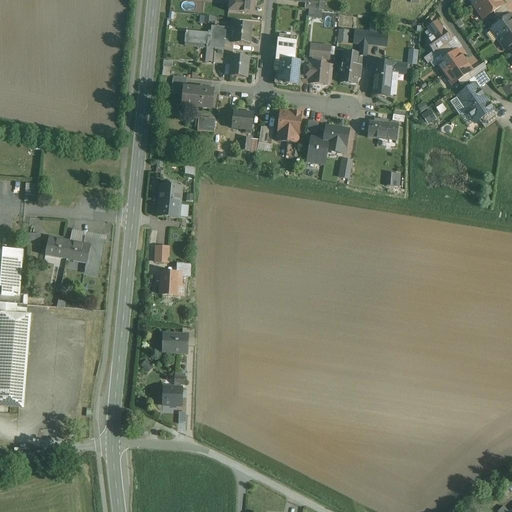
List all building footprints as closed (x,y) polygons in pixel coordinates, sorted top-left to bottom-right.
[(254,0),(236,0),(236,13),(253,15),(254,0)] [(468,0),(476,10),(489,0),(468,0)] [(503,6),(499,0),(489,0),(476,10),(483,20),(493,13),(503,6)] [(319,3),(312,2),(312,3),(306,3),(305,9),(319,11),(319,3)] [(503,6),(493,13),(497,18),(507,11),(503,6)] [(497,18),(495,19),(498,24),(510,16),(507,11),(497,18)] [(229,26),(229,22),(224,22),(224,17),(200,16),(200,25),(229,26)] [(498,24),(490,30),(497,40),(511,29),(511,17),(510,16),(498,24)] [(443,31),(443,32),(441,30),(437,23),(429,29),(433,35),(429,38),(431,40),(427,43),(434,52),(434,53),(447,44),(450,41),(443,31)] [(252,26),(231,24),(230,30),(229,44),(234,44),(250,46),(252,26)] [(230,30),(212,28),(211,42),(208,41),(207,41),(207,46),(206,49),(215,49),(225,50),(225,43),(229,44),(230,30)] [(337,42),(348,43),(350,30),(339,29),(337,42)] [(511,29),(497,40),(505,51),(511,45),(511,29)] [(209,34),(186,32),(185,43),(207,46),(207,41),(208,41),(209,34)] [(368,33),(355,32),(354,45),(360,45),(360,46),(367,47),(367,45),(368,33)] [(369,34),(368,33),(367,45),(379,47),(380,35),(369,34)] [(297,37),(279,35),(276,62),(280,63),(280,58),(282,45),(296,46),(297,37)] [(383,35),(380,35),(379,47),(386,47),(388,36),(383,35)] [(447,44),(434,53),(434,52),(432,54),(436,59),(440,57),(451,49),(447,44)] [(296,46),(282,45),(280,58),(295,60),(296,46)] [(330,47),(311,46),(310,56),(313,56),(312,62),(313,62),(313,65),(321,66),(321,60),(329,60),(330,47)] [(367,47),(360,46),(359,56),(366,57),(367,47)] [(215,49),(206,49),(205,63),(213,63),(215,49)] [(225,50),(215,49),(213,63),(213,64),(231,66),(232,58),(233,51),(225,50)] [(451,49),(440,57),(443,61),(454,54),(451,49)] [(409,50),(408,64),(418,64),(419,50),(409,50)] [(443,61),(438,65),(445,76),(465,62),(457,51),(454,54),(443,61)] [(357,55),(344,54),(343,65),(344,66),(356,67),(357,55)] [(232,58),(231,66),(230,77),(246,78),(248,60),(232,58)] [(312,62),(304,61),(303,64),(301,83),(310,84),(313,65),(313,62),(312,62)] [(294,63),(281,62),(281,63),(280,63),(276,62),(275,72),(279,72),(278,81),(287,82),(286,85),(301,87),(301,83),(303,64),(294,63)] [(465,62),(445,76),(452,86),(469,74),(472,72),(465,62)] [(393,65),(373,63),(371,78),(375,78),(373,96),(389,98),(392,74),(392,66),(393,65)] [(321,66),(313,65),(310,84),(328,86),(330,66),(321,66)] [(356,67),(344,66),(343,74),(341,74),(340,84),(356,85),(357,76),(360,77),(361,68),(356,67)] [(407,67),(392,66),(392,74),(406,76),(407,67)] [(469,74),(458,82),(461,87),(472,79),(469,74)] [(187,79),(173,78),(172,90),(183,91),(184,88),(186,88),(187,79)] [(475,78),(469,82),(472,87),(475,85),(478,89),(481,87),(475,78)] [(472,87),(457,98),(467,112),(485,99),(478,89),(475,85),(472,87)] [(186,88),(184,88),(183,91),(182,107),(194,108),(202,109),(211,110),(212,102),(211,101),(212,91),(186,88)] [(485,99),(467,112),(475,124),(479,121),(492,112),(494,111),(491,106),(489,106),(485,99)] [(425,102),(417,106),(421,112),(429,108),(425,102)] [(202,109),(194,108),(193,118),(201,119),(202,109)] [(421,113),(428,124),(437,119),(430,108),(421,113)] [(492,112),(479,121),(485,129),(498,120),(492,112)] [(245,114),(234,113),(232,129),(251,131),(253,114),(245,113),(245,114)] [(300,115),(281,113),(278,136),(297,138),(300,115)] [(215,120),(201,119),(203,120),(202,132),(213,133),(215,120)] [(319,123),(309,121),(307,133),(317,135),(319,123)] [(380,124),(370,123),(369,139),(386,140),(387,136),(387,135),(387,125),(388,122),(381,121),(380,124)] [(397,126),(387,125),(387,135),(387,136),(386,140),(385,143),(395,144),(396,137),(397,126)] [(274,129),(261,127),(259,141),(259,144),(271,146),(274,129)] [(348,131),(327,128),(324,143),(325,143),(324,145),(328,146),(327,152),(344,155),(348,131)] [(250,139),(243,138),(241,151),(249,152),(250,139)] [(259,141),(250,139),(249,152),(257,153),(259,144),(259,141)] [(320,140),(312,139),(308,162),(324,165),(327,152),(328,146),(324,145),(325,143),(324,143),(320,142),(320,140)] [(296,144),(288,143),(286,157),(295,158),(296,144)] [(352,162),(342,160),(339,178),(349,180),(352,162)] [(400,175),(387,174),(386,187),(399,188),(400,175)] [(182,188),(161,186),(157,217),(179,220),(182,188)] [(40,235),(29,234),(28,246),(40,247),(40,235)] [(70,243),(49,238),(46,256),(66,260),(70,243)] [(90,247),(70,243),(66,260),(86,264),(87,265),(90,247)] [(104,249),(90,247),(87,265),(86,264),(85,271),(99,274),(104,249)] [(168,248),(156,248),(155,263),(168,264),(168,248)] [(21,254),(0,252),(0,261),(21,263),(21,262),(21,254)] [(0,261),(0,294),(18,296),(21,263),(0,261)] [(192,265),(176,264),(176,275),(182,275),(182,278),(191,279),(192,265)] [(58,267),(54,288),(60,289),(65,268),(58,267)] [(65,268),(60,289),(67,291),(71,270),(65,268)] [(176,275),(161,274),(160,296),(178,297),(178,286),(181,286),(182,278),(182,275),(176,275)] [(18,296),(0,294),(0,314),(6,315),(26,316),(27,296),(18,296)] [(26,316),(6,315),(0,314),(0,406),(19,408),(26,316)] [(190,330),(183,329),(182,336),(188,336),(187,348),(195,348),(196,331),(190,330)] [(182,336),(167,335),(166,351),(177,351),(177,354),(187,355),(187,348),(188,336),(182,336)] [(186,378),(176,377),(175,385),(184,385),(186,378)] [(181,388),(167,387),(166,397),(165,398),(164,407),(182,408),(183,400),(180,400),(181,388)]
